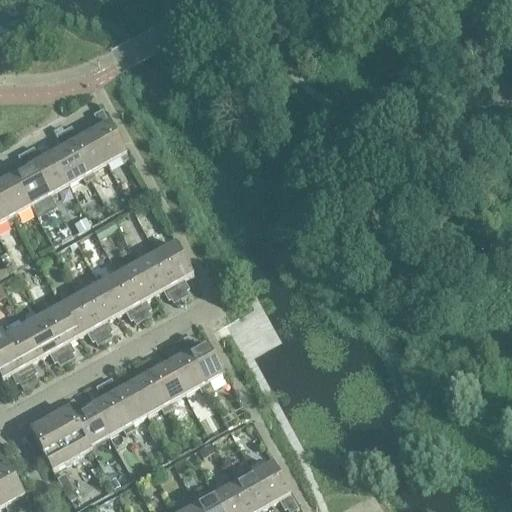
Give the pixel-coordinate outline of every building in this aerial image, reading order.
[(127,158),(103,114),(94,118),(101,132),(90,138),(107,169),(121,161),(123,166),(129,163),(127,158)] [(107,169),(90,138),(79,144),(72,131),(64,135),(91,184),(97,181),(94,176),(107,169)] [(91,184),(64,135),(56,139),(64,153),(52,159),(69,190),(83,182),(86,187),(91,184)] [(69,190),(52,159),(41,165),(34,152),(26,156),(53,205),(58,202),(56,197),(69,190)] [(53,205),(26,156),(18,160),(26,174),(14,180),(31,211),(45,203),(48,208),(53,205)] [(31,211),(14,180),(3,187),(0,181),(0,199),(15,226),(24,221),(21,217),(31,211)] [(15,226),(0,199),(0,228),(7,224),(10,229),(15,226)] [(194,279),(177,248),(162,256),(160,252),(155,254),(181,303),(189,299),(182,285),(194,279)] [(181,303),(155,254),(149,257),(152,262),(138,269),(155,300),(166,294),(174,308),(181,303)] [(155,300),(138,269),(125,277),(122,272),(117,275),(144,324),(151,320),(144,306),(155,300)] [(144,324),(117,275),(112,278),(114,283),(100,291),(117,321),(128,315),(136,328),(144,324)] [(0,319),(14,311),(0,288),(0,319)] [(117,321),(100,291),(86,298),(84,294),(78,297),(105,345),(113,341),(106,327),(117,321)] [(105,345),(78,297),(73,300),(76,304),(62,312),(79,342),(90,336),(98,350),(105,345)] [(79,342),(62,312),(48,319),(46,315),(41,318),(68,366),(75,362),(68,348),(79,342)] [(68,366),(41,318),(35,320),(38,325),(24,333),(41,363),(52,357),(60,371),(68,366)] [(41,363),(24,333),(11,340),(5,329),(0,331),(0,333),(30,387),(37,383),(30,369),(41,363)] [(30,387),(0,333),(0,380),(2,384),(14,378),(22,391),(30,387)] [(224,379),(208,348),(195,355),(188,341),(180,345),(207,394),(212,391),(210,387),(224,379)] [(207,394),(180,345),(172,349),(180,363),(169,369),(186,400),(199,392),(202,397),(207,394)] [(186,400),(169,369),(158,375),(150,362),(142,366),(169,415),(175,412),(172,407),(186,400)] [(169,415),(142,366),(134,370),(142,384),(131,390),(148,421),(162,413),(164,418),(169,415)] [(148,421),(131,390),(119,396),(112,383),(104,387),(131,436),(136,433),(134,429),(148,421)] [(131,436),(104,387),(96,391),(104,405),(93,411),(110,442),(123,434),(126,439),(131,436)] [(110,442),(93,411),(81,417),(74,404),(66,408),(69,414),(92,454),(93,457),(99,454),(96,450),(110,442)] [(92,454),(69,414),(31,435),(34,442),(27,446),(34,459),(41,455),(53,476),(92,454)] [(25,500),(1,455),(0,455),(0,500),(6,511),(19,503),(22,508),(27,505),(25,500)] [(298,511),(274,468),(274,469),(271,464),(266,467),(269,471),(255,479),(272,510),(283,504),(286,511),(298,511)] [(74,493),(66,478),(58,482),(66,497),(74,493)] [(268,511),(272,510),(255,479),(241,487),(238,482),(233,485),(247,511),(268,511)] [(247,511),(233,485),(228,488),(231,493),(217,500),(222,511),(247,511)] [(222,511),(217,500),(203,508),(200,504),(195,507),(197,511),(222,511)]
